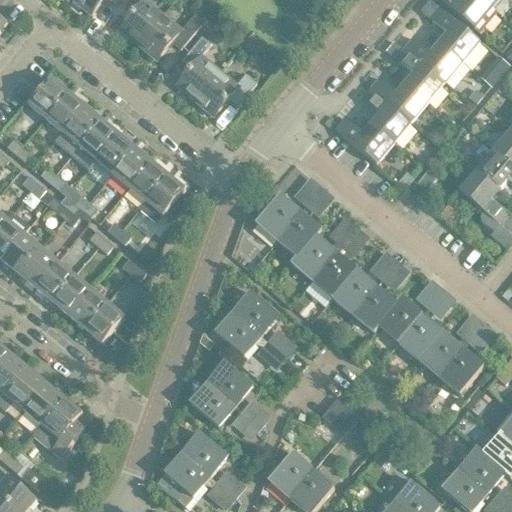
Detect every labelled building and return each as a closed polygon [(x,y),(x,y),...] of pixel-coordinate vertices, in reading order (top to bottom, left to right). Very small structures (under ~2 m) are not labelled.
[(74,0),(72,3),(91,18),(105,0),(114,8),(120,0),(74,0)] [(138,48),(163,17),(146,3),(148,0),(132,0),(126,8),(134,15),(119,33),(138,48)] [(493,12),(479,0),(463,0),(462,2),(460,0),(437,0),(476,32),(493,12)] [(479,0),(493,12),(502,0),(479,0)] [(439,46),(462,66),(480,45),(439,10),(430,21),(448,36),(439,46)] [(163,17),(138,48),(156,64),(172,46),(180,54),(204,25),(195,18),(182,33),(163,17)] [(405,51),(445,86),(462,66),(439,46),(432,55),(414,40),(405,51)] [(194,104),(220,73),(203,59),(211,49),(202,41),(183,64),(192,71),(176,90),(194,104)] [(445,86),(405,51),(396,61),(414,76),(406,86),(429,106),(445,86)] [(499,59),(480,80),(492,90),(510,69),(499,59)] [(220,73),(194,104),(214,121),(229,103),(237,110),(256,87),(245,78),(237,88),(220,73)] [(370,92),(411,126),(429,106),(406,86),(397,96),(379,81),(370,92)] [(45,122),(67,96),(50,82),(28,108),(45,122)] [(371,127),(394,146),(411,126),(370,92),(362,101),(380,116),(371,127)] [(476,92),(469,100),(477,106),(484,98),(476,92)] [(45,122),(63,137),(85,111),(67,96),(45,122)] [(101,125),(85,111),(63,137),(80,151),(101,125)] [(394,146),(371,127),(363,136),(345,121),(336,133),(376,167),(394,146)] [(80,151),(96,164),(117,138),(101,125),(80,151)] [(495,152),(511,166),(511,132),(495,152)] [(96,164),(113,179),(135,152),(117,138),(96,164)] [(15,159),(22,151),(13,144),(7,152),(15,159)] [(22,151),(15,159),(24,165),(30,158),(22,151)] [(113,179),(129,192),(151,166),(135,152),(113,179)] [(478,172),(500,191),(508,182),(511,185),(511,166),(495,152),(478,172)] [(0,170),(3,172),(9,165),(0,156),(0,170)] [(421,159),(416,165),(423,170),(428,164),(421,159)] [(129,192),(145,206),(167,180),(151,166),(129,192)] [(50,187),(56,180),(47,172),(41,180),(50,187)] [(500,191),(478,172),(460,193),(501,228),(510,217),(491,202),(500,191)] [(406,175),(398,185),(405,192),(414,181),(406,175)] [(56,180),(50,187),(58,194),(64,187),(56,180)] [(167,180),(145,206),(162,220),(184,194),(167,180)] [(30,195),(37,187),(29,181),(22,189),(30,195)] [(37,187),(30,195),(40,203),(47,195),(37,187)] [(311,198),(320,205),(328,195),(319,188),(311,198)] [(320,205),(311,198),(303,207),(312,215),(320,205)] [(278,245),(302,217),(281,199),(257,227),(278,245)] [(83,214),(89,207),(80,200),(74,207),(83,214)] [(89,207),(83,214),(91,221),(97,214),(89,207)] [(64,223),(71,215),(63,209),(56,217),(64,223)] [(71,215),(64,223),(73,231),(80,223),(71,215)] [(0,231),(0,263),(1,265),(23,238),(24,238),(31,229),(14,216),(7,225),(6,224),(0,231)] [(293,268),(322,234),(302,217),(278,245),(297,261),(293,267),(293,268)] [(116,242),(122,234),(113,227),(107,235),(116,242)] [(345,238),(354,246),(363,235),(354,228),(345,238)] [(122,234),(116,242),(124,249),(130,241),(122,234)] [(322,234),(293,268),(313,285),(337,257),(318,241),(323,235),(322,234)] [(96,250),(103,242),(96,236),(89,244),(96,250)] [(1,265),(18,279),(40,252),(24,238),(23,238),(1,265)] [(354,246),(345,238),(338,247),(346,254),(354,246)] [(103,242),(96,250),(106,258),(113,250),(103,242)] [(18,279),(35,293),(57,266),(40,252),(18,279)] [(333,302),(357,274),(337,257),(313,285),(333,302)] [(386,272),(395,279),(403,269),(395,262),(386,272)] [(130,278),(136,270),(129,264),(122,272),(130,278)] [(35,293),(50,306),(73,279),(57,266),(35,293)] [(136,270),(130,278),(139,285),(146,277),(136,270)] [(395,279),(386,272),(378,281),(387,289),(395,279)] [(357,274),(333,302),(354,319),(377,291),(357,274)] [(89,292),(73,279),(50,306),(67,319),(89,292)] [(432,300),(440,308),(449,298),(440,290),(432,300)] [(374,336),(402,302),(401,301),(396,307),(377,291),(354,319),(374,336)] [(106,306),(89,292),(67,319),(84,333),(106,306)] [(234,317),(262,341),(280,320),(252,297),(234,317)] [(440,308),(432,300),(424,309),(432,317),(440,308)] [(402,302),(374,336),(375,337),(380,331),(399,347),(423,319),(402,302)] [(106,306),(84,333),(101,348),(124,321),(106,306)] [(262,341),(234,317),(217,338),(244,362),(262,341)] [(420,365),(443,337),(423,319),(399,347),(420,365)] [(472,334),(481,342),(489,332),(480,324),(472,334)] [(481,342),(472,334),(464,344),(473,351),(481,342)] [(443,337),(420,365),(439,382),(463,354),(443,337)] [(274,359),(282,350),(273,342),(265,351),(274,359)] [(0,370),(10,358),(0,348),(0,370)] [(282,350),(274,359),(284,367),(291,358),(282,350)] [(463,354),(439,382),(460,399),(484,371),(463,354)] [(0,406),(28,372),(10,358),(0,370),(0,406)] [(505,389),(511,380),(511,362),(496,381),(505,389)] [(209,388),(236,411),(254,390),(226,367),(209,388)] [(13,406),(23,415),(46,387),(28,372),(0,406),(0,409),(6,415),(13,406)] [(23,415),(41,429),(64,402),(46,387),(23,415)] [(236,411),(209,388),(191,408),(219,432),(236,411)] [(64,402),(41,429),(33,440),(62,464),(91,428),(81,419),(82,417),(64,402)] [(330,412),(352,430),(359,421),(338,403),(330,412)] [(248,429),(256,420),(246,412),(239,421),(248,429)] [(352,430),(330,412),(323,421),(343,439),(352,430)] [(256,420),(248,429),(258,437),(266,428),(256,420)] [(511,424),(500,438),(511,448),(511,424)] [(182,459),(211,482),(229,461),(201,437),(182,459)] [(477,454),(511,482),(511,480),(511,448),(500,438),(484,457),(478,453),(477,454)] [(0,464),(7,470),(14,462),(3,453),(0,457),(0,464)] [(511,482),(477,454),(460,474),(488,497),(505,478),(510,483),(511,482)] [(290,503),(314,475),(294,458),(270,485),(290,503)] [(211,482),(182,459),(158,487),(186,511),(211,482)] [(14,462),(7,470),(17,478),(24,470),(14,462)] [(475,511),(488,497),(460,474),(443,494),(463,511),(475,511)] [(314,475),(290,503),(301,511),(317,511),(335,492),(314,475)] [(0,511),(29,511),(36,504),(7,480),(0,488),(0,511)] [(223,499),(230,490),(221,483),(214,492),(223,499)] [(394,508),(399,511),(438,511),(440,511),(412,487),(394,508)] [(230,490),(223,499),(233,508),(240,499),(230,490)] [(495,511),(502,511),(508,506),(498,498),(490,507),(495,511)]
